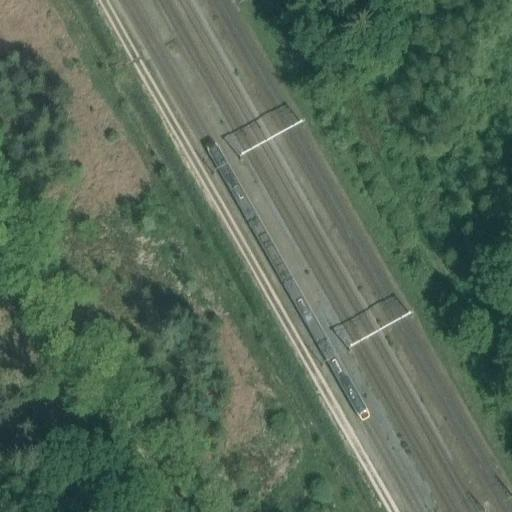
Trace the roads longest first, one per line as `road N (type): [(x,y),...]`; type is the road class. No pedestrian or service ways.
road 1 (track): [(347,511),(55,0)]
road 2 (track): [(182,511),(0,223)]
